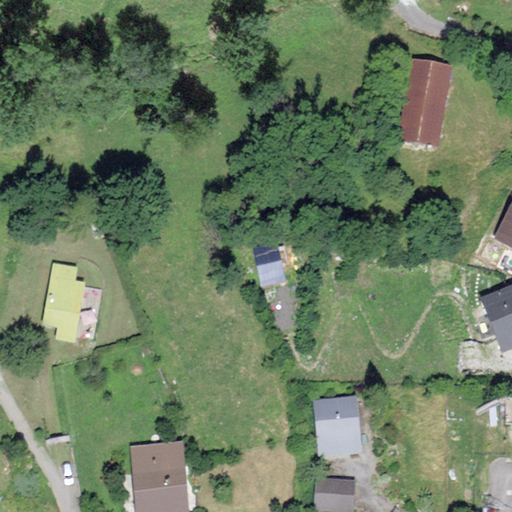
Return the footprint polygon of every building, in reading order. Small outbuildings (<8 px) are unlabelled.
[(425,150),(437,152),(438,147),(453,70),(417,63),(404,148),(425,150)] [(166,105),(165,122),(183,122),(184,105),(166,105)] [(287,241),(259,242),(260,279),(288,278),(287,241)] [(87,272),(66,326),(79,333),(74,343),(91,349),(109,299),(102,293),(107,280),(87,272)] [(511,299),(487,310),(504,354),(511,351),(511,299)] [(323,447),(355,444),(352,409),(320,412),(323,447)] [(356,457),(355,444),(323,447),(324,460),(356,457)] [(140,457),(145,511),(184,511),(180,454),(140,457)] [(320,509),(353,511),(355,485),(321,482),(320,509)]
